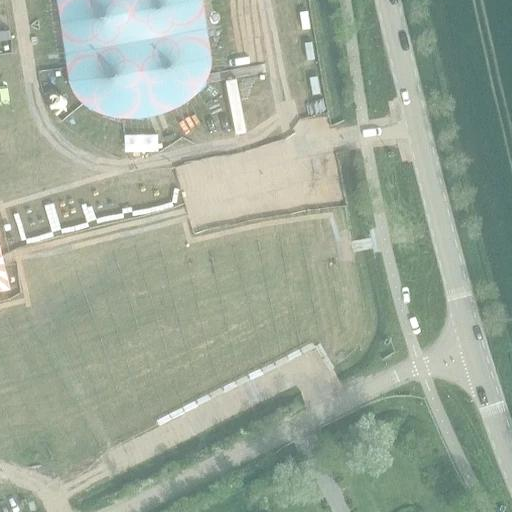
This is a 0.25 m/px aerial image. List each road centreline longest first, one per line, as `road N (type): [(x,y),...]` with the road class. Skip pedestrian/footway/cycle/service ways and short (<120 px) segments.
road 1 (unclassified): [(115,511),(468,344)]
road 2 (tertiary): [(468,344),(387,0)]
road 3 (tertiary): [(511,464),(468,344)]
